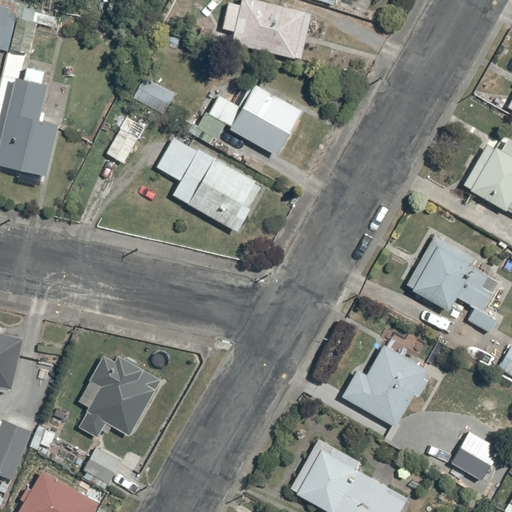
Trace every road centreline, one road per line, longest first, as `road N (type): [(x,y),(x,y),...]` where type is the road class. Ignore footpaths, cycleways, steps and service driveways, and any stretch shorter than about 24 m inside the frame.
road 1 (residential): [(295,314),(470,0)]
road 2 (residential): [(0,252),(295,314)]
road 3 (residential): [(183,511),(295,314)]
